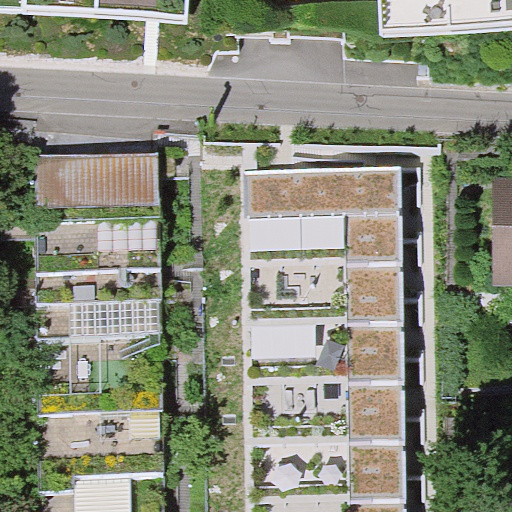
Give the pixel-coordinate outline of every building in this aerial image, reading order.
[(14,0),(11,49),(177,60),(179,21),(200,22),(201,0),(14,0)] [(511,0),(367,0),(368,74),(511,71),(511,0)] [(239,154),(243,511),(414,511),(410,152),(239,154)] [(169,511),(160,154),(31,157),(40,511),(169,511)] [(492,289),(511,289),(511,180),(494,180),(492,289)]
